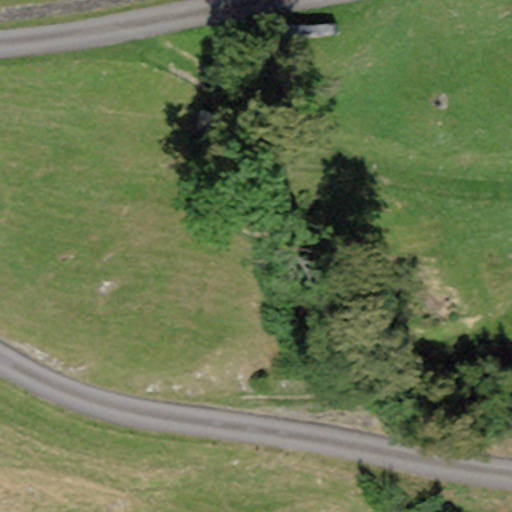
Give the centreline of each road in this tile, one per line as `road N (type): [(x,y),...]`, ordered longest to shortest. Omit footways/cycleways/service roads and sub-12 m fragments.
road 1 (unclassified): [(511,476),(132,413),(65,394),(0,359)]
road 2 (unclassified): [(0,43),(287,0)]
road 3 (track): [(511,179),(427,173),(297,145)]
road 4 (track): [(341,383),(511,319)]
road 5 (track): [(182,421),(341,383)]
